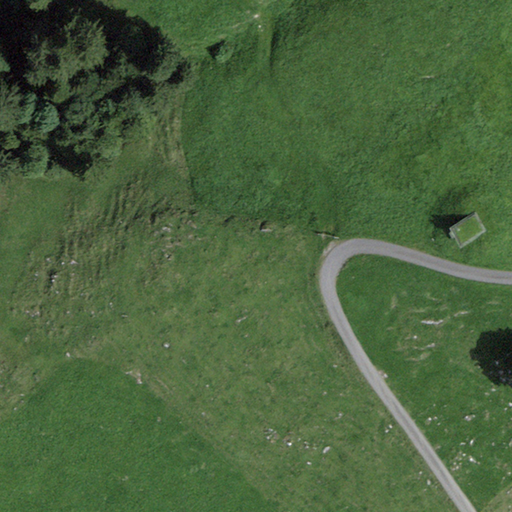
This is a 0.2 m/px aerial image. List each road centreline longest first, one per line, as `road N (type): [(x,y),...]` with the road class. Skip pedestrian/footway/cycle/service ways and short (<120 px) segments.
road 1 (track): [(332,263),(321,206),(262,177),(246,153),(240,113),(267,39),(264,23),(236,0)]
road 2 (track): [(350,342),(327,277),(344,249),(379,247),(511,279)]
road 3 (unclassified): [(469,511),(350,342)]
